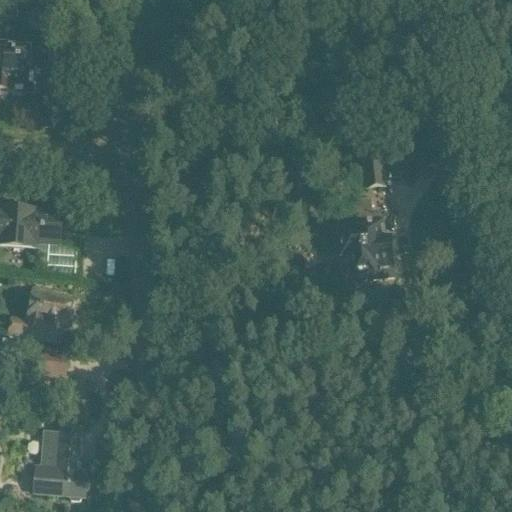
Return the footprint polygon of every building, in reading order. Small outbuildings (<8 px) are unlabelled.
[(32,95),(33,79),(29,79),(31,53),(14,52),(14,47),(0,46),(0,96),(11,98),(12,95),(26,96),(26,95),(32,95)] [(367,192),(384,190),(381,161),(364,162),(367,192)] [(295,190),(301,173),(270,162),(264,178),(295,190)] [(349,259),(350,275),(354,275),(354,280),(394,276),(391,243),(382,244),(379,215),(371,216),(370,203),(359,205),(362,232),(358,233),(359,239),(342,241),(344,260),(349,259)] [(60,249),(62,216),(0,211),(0,249),(38,252),(39,247),(60,249)] [(13,322),(10,338),(60,347),(63,329),(72,330),(76,305),(59,302),(60,297),(58,295),(49,294),(45,295),(32,292),(27,325),(13,322)] [(0,360),(0,365),(19,369),(23,346),(3,342),(0,360)] [(65,382),(68,354),(43,351),(39,379),(65,382)] [(90,485),(86,482),(87,476),(78,475),(81,433),(62,431),(62,438),(45,437),(42,469),(35,469),(33,498),(85,502),(85,495),(89,493),(90,485)]
